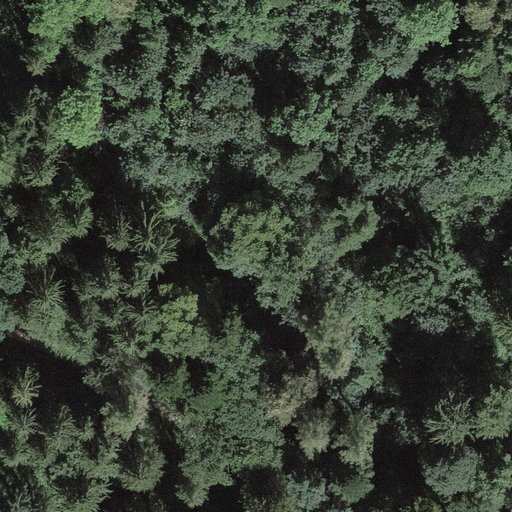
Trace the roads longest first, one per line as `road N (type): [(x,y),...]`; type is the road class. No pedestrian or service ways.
road 1 (track): [(0,325),(109,377),(213,440),(290,502)]
road 2 (track): [(290,502),(511,395)]
